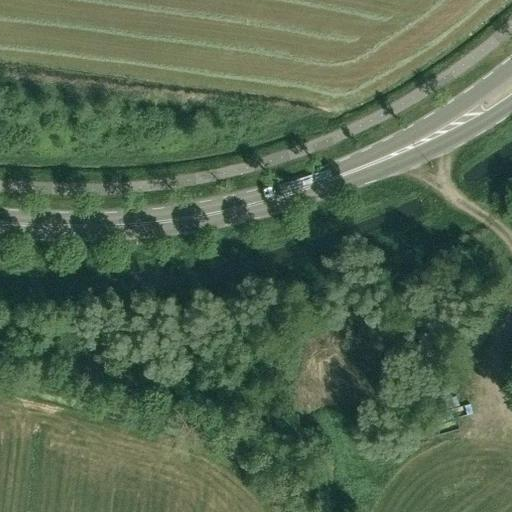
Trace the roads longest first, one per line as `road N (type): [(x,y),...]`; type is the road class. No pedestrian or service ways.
road 1 (tertiary): [(0,224),(139,226),(246,210),(416,142),(511,78)]
road 2 (track): [(416,142),(456,194),(511,243)]
